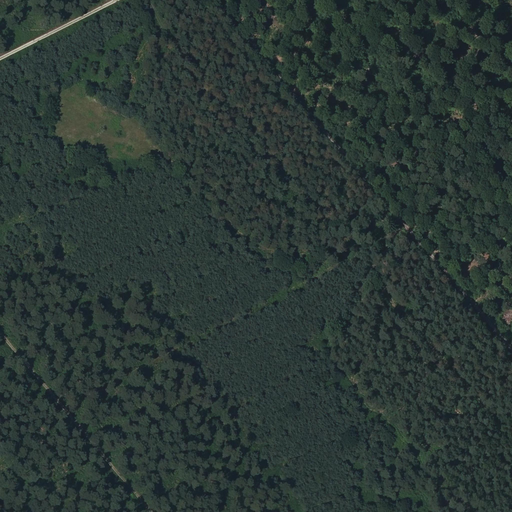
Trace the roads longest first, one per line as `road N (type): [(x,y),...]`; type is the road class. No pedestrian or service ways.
road 1 (track): [(511,344),(214,0)]
road 2 (track): [(150,511),(0,333)]
road 3 (track): [(0,60),(119,0)]
